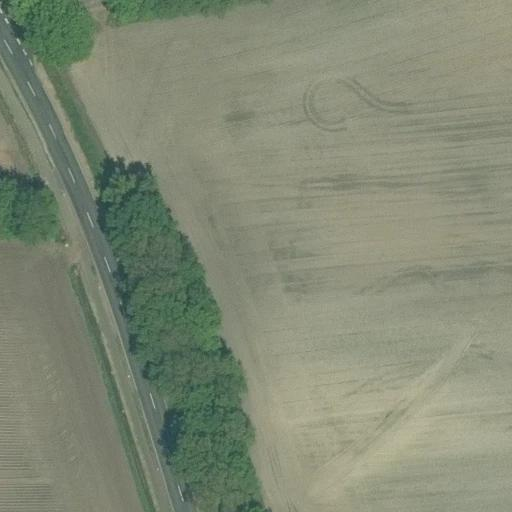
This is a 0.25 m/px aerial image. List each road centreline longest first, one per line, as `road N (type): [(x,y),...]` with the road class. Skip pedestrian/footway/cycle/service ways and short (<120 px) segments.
road 1 (tertiary): [(183,511),(113,285),(7,51)]
road 2 (unclassified): [(7,51),(127,0)]
